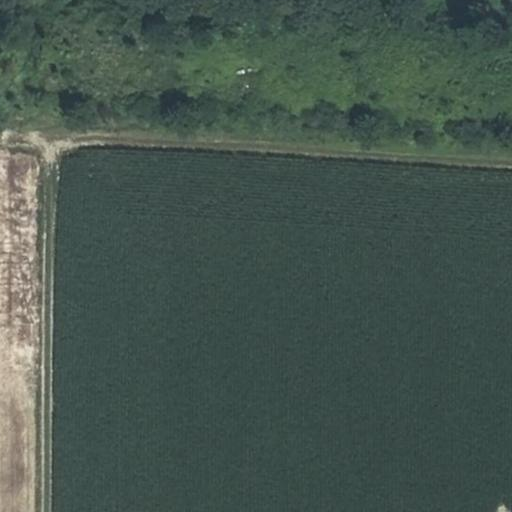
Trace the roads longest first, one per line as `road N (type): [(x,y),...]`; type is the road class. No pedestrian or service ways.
road 1 (track): [(0,138),(511,164)]
road 2 (track): [(49,511),(50,138)]
